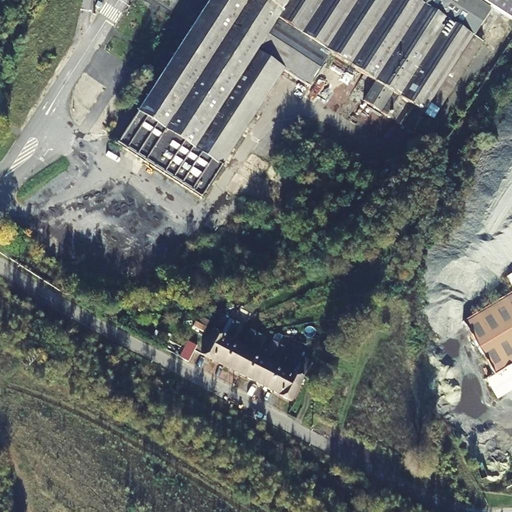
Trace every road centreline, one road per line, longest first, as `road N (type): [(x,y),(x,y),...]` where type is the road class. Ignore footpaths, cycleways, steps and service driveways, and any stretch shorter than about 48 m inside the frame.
road 1 (unknown): [(25,156),(97,156),(169,212),(195,219),(214,205),(258,139),(290,114),(324,117),(373,153),(416,145),(486,52)]
road 2 (unclassified): [(0,266),(465,511)]
